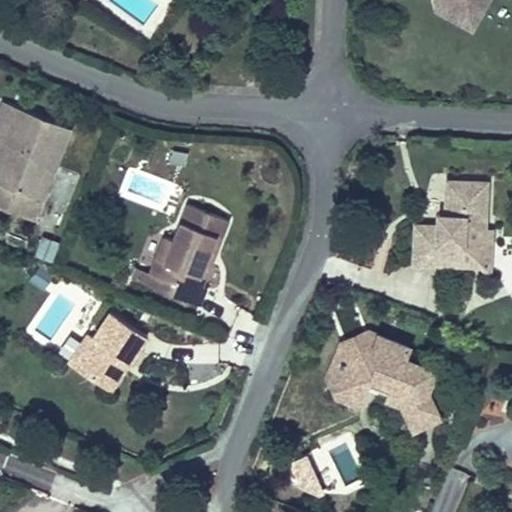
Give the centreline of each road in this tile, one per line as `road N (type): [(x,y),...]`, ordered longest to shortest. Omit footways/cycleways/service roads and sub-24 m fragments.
road 1 (residential): [(326,112),(323,217),(233,467),(231,505)]
road 2 (residential): [(0,43),(146,104),(326,112)]
road 3 (residential): [(326,112),(511,122)]
road 4 (residential): [(0,465),(129,511)]
